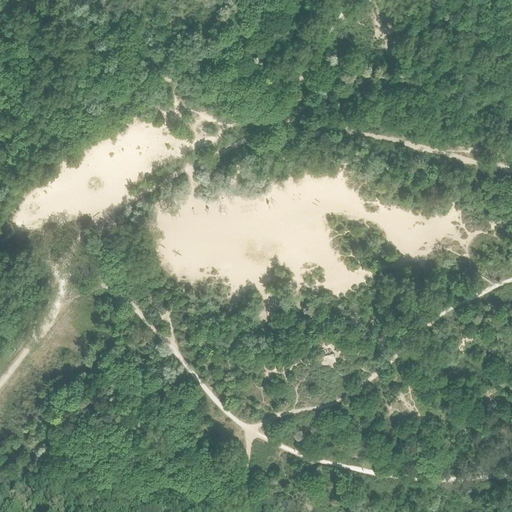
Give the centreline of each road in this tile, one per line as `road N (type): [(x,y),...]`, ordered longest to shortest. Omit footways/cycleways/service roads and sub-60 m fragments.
road 1 (unknown): [(478,0),(448,75),(324,107),(298,104),(198,152)]
road 2 (unknown): [(0,370),(28,337),(88,219),(198,152)]
